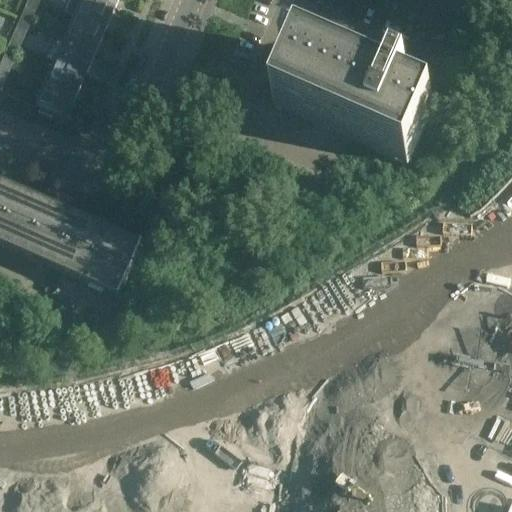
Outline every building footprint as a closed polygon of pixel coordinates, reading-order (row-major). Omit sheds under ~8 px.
[(105,33),(115,12),(87,0),(71,0),(65,16),(75,20),(105,33)] [(119,0),(87,0),(115,12),(119,0)] [(29,2),(24,12),(34,17),(39,6),(29,2)] [(30,26),(34,17),(24,12),(20,22),(30,26)] [(96,55),(105,33),(75,20),(66,42),(96,55)] [(26,35),(30,26),(20,22),(16,31),(26,35)] [(26,35),(16,31),(11,41),(21,46),(26,35)] [(86,77),(96,55),(66,42),(56,64),(86,77)] [(9,46),(5,56),(15,60),(19,50),(9,46)] [(10,70),(15,60),(5,56),(0,66),(10,70)] [(409,84),(395,79),(395,78),(379,71),(371,90),(371,89),(371,90),(358,84),(356,83),(343,78),(343,77),(342,76),(341,77),(329,71),(327,70),(314,65),(314,64),(312,64),(297,58),(276,106),(291,113),(293,114),(306,119),(305,120),(307,120),(320,126),(322,127),(322,126),(335,132),(337,133),(350,138),(349,139),(351,140),(351,139),(364,145),(366,146),(379,151),(379,152),(381,152),(394,158),(393,158),(395,159),(395,158),(410,165),(431,116),(416,110),(417,109),(415,109),(401,103),(402,102),(401,102),(409,84)] [(76,100),(86,77),(56,64),(46,86),(76,100)] [(0,78),(5,81),(10,70),(0,66),(0,67),(0,78)] [(67,122),(76,100),(46,86),(37,109),(39,110),(38,113),(39,114),(39,113),(50,118),(50,119),(51,119),(53,116),(67,122)] [(204,199),(205,200),(212,184),(211,183),(210,185),(190,176),(191,175),(190,174),(183,190),(184,191),(184,189),(204,198),(204,199)] [(0,249),(118,301),(118,302),(119,302),(142,250),(141,249),(141,250),(0,188),(0,249)]
